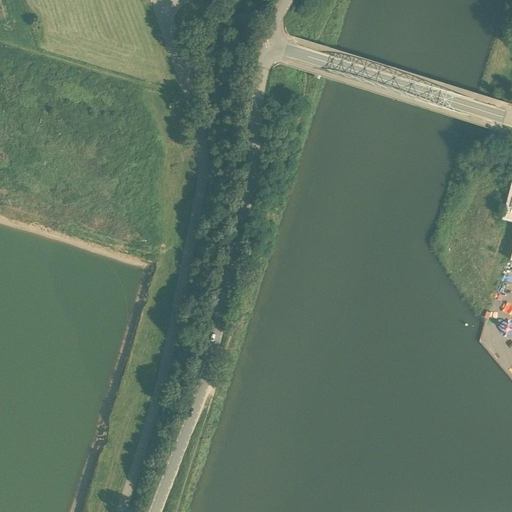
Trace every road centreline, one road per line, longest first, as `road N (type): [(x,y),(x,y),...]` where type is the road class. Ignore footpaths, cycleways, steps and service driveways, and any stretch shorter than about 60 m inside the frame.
road 1 (unclassified): [(119,511),(161,380),(204,164),(155,0)]
road 2 (tertiary): [(154,511),(205,374),(245,218),(261,73),(275,42)]
road 3 (tertiary): [(511,120),(275,42)]
